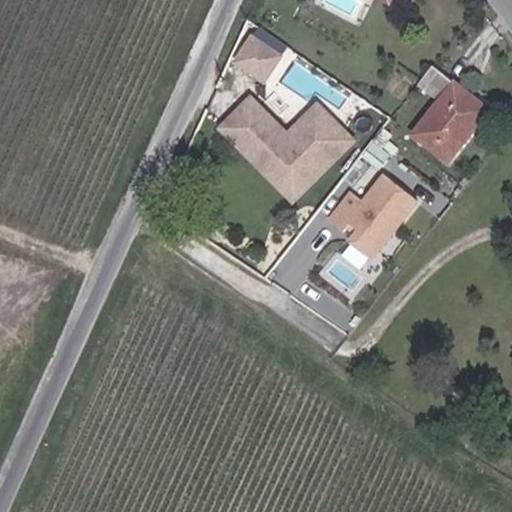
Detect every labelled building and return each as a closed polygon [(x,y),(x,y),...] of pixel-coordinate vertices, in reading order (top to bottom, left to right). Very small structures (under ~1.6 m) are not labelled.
[(236,57),(263,75),(276,54),(250,37),(236,57)] [(431,65),(417,84),(436,100),(408,136),(448,167),(483,122),(479,118),(487,108),(453,80),(451,82),(431,65)] [(220,127),(243,151),(246,147),(281,182),(305,182),(326,161),(330,164),(353,141),(317,105),(292,129),(295,132),(289,138),(250,97),(220,127)] [(479,118),(483,122),(492,112),(487,108),(479,118)] [(383,128),(372,141),(379,146),(389,133),(383,128)] [(246,147),(243,151),(293,201),(330,164),(326,161),(305,182),(281,182),(246,147)] [(348,242),(369,260),(415,202),(383,176),(361,202),(350,193),(328,221),(340,231),(347,223),(357,232),(348,242)]
